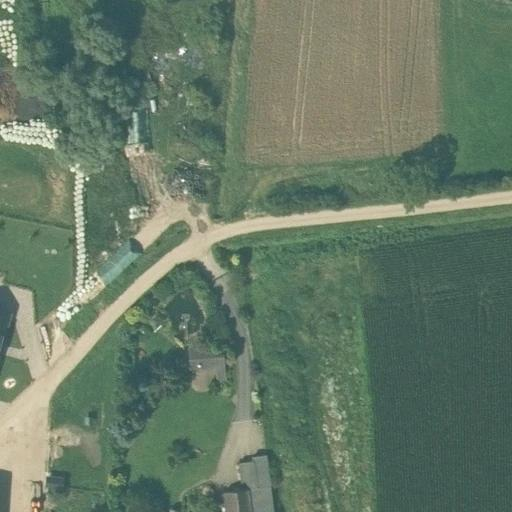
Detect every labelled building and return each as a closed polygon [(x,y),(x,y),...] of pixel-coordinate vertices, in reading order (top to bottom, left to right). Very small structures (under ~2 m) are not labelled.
[(122,236),(99,265),(118,280),(141,252),(122,236)] [(213,349),(195,350),(196,367),(215,366),(216,382),(225,381),(223,356),(214,356),(213,352),(213,349)] [(75,443),(108,442),(107,434),(75,435),(75,443)] [(266,455),(264,455),(251,457),(252,461),(238,463),(242,489),(246,489),(248,511),(263,511),(271,511),(273,511),(266,455)] [(248,511),(246,489),(242,489),(224,492),(226,511),(248,511)]
